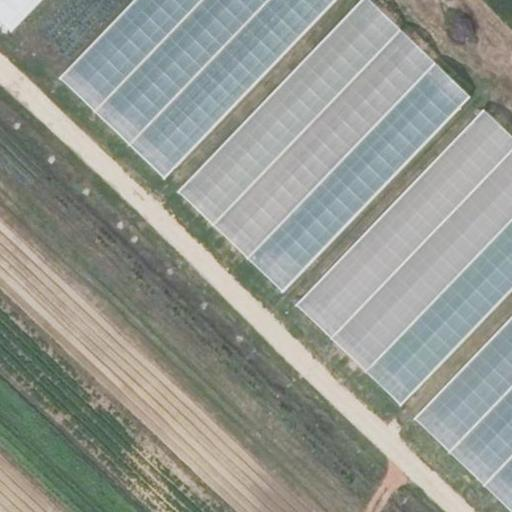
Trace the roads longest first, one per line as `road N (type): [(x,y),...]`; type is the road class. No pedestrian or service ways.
road 1 (track): [(0,73),(455,511)]
road 2 (track): [(0,195),(331,511)]
